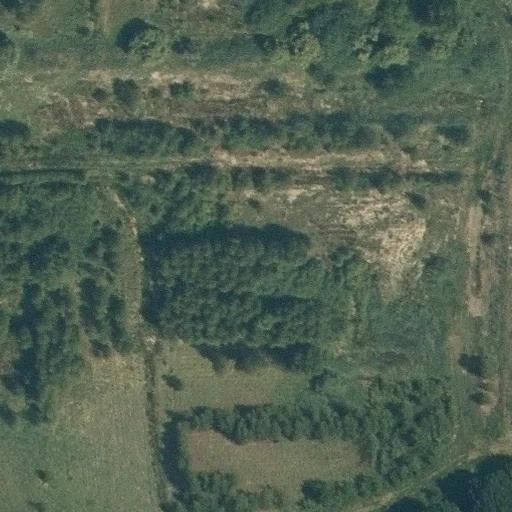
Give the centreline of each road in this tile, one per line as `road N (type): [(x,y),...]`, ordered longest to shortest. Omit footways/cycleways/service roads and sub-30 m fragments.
road 1 (track): [(0,163),(489,157)]
road 2 (track): [(497,0),(511,104),(476,218),(468,456)]
road 3 (track): [(356,511),(468,456),(511,447)]
